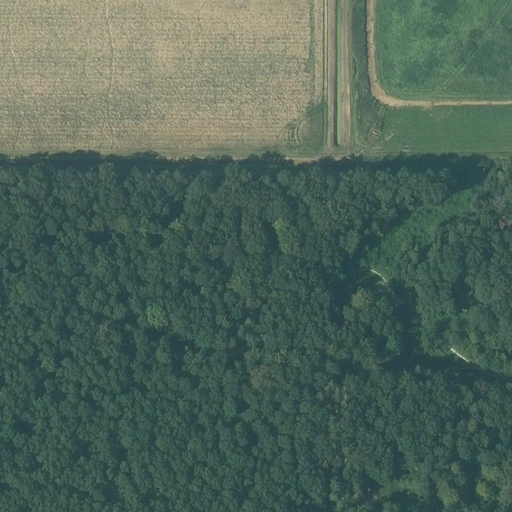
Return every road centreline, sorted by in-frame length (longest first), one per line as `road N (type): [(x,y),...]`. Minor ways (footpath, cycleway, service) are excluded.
road 1 (track): [(294,180),(0,179)]
road 2 (track): [(0,318),(93,321),(241,365)]
road 3 (track): [(349,0),(350,143),(351,155),(358,154)]
road 4 (track): [(511,153),(358,154)]
